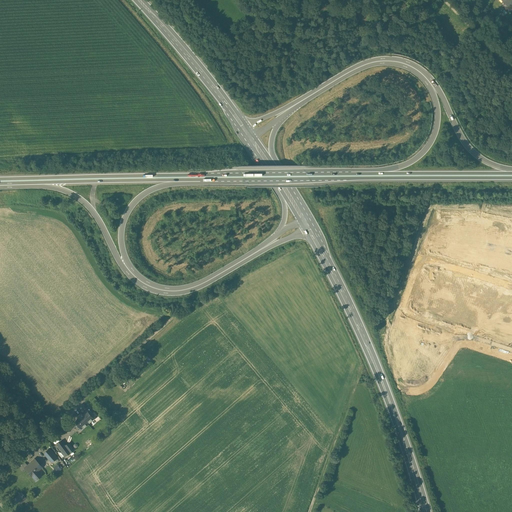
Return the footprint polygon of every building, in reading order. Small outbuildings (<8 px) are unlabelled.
[(511,301),(479,291),(481,283),(448,272),(441,292),(431,289),(426,303),(511,331),(511,301)] [(94,418),(87,409),(74,421),(81,429),(94,418)] [(62,427),(65,431),(73,424),(69,420),(62,427)] [(61,440),(56,444),(65,456),(70,452),(61,440)] [(56,458),(49,449),(44,453),(52,462),(56,458)] [(41,466),(34,459),(24,468),(31,476),(31,475),(35,479),(39,476),(35,472),(41,466)] [(21,491),(13,499),(16,503),(18,501),(24,495),(21,491)] [(24,495),(18,501),(21,504),(27,498),(24,495)]
